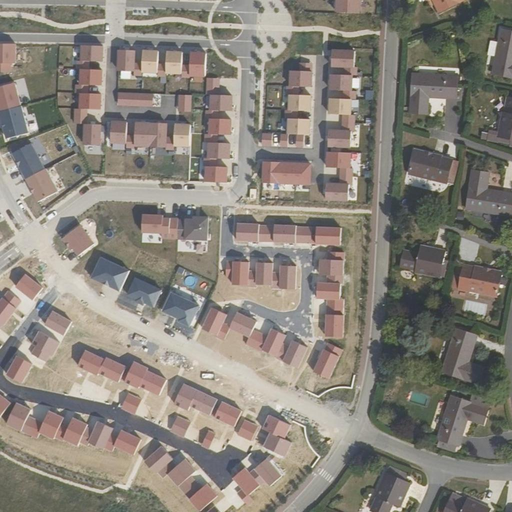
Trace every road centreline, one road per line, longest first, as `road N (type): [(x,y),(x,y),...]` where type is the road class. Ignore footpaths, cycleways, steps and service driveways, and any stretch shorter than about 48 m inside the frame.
road 1 (residential): [(394,0),(375,350),(356,430)]
road 2 (residential): [(356,430),(111,312),(67,281)]
road 3 (residential): [(229,196),(227,251),(308,254),(303,329),(243,303)]
road 4 (residential): [(0,380),(12,390),(117,414),(191,449),(216,472),(231,454)]
road 5 (residential): [(229,196),(95,194),(35,237)]
road 6 (residential): [(245,153),(321,155),(325,71)]
road 7 (residential): [(111,36),(247,45)]
road 8 (residential): [(249,6),(113,4)]
road 9 (residential): [(111,36),(109,111),(167,112)]
